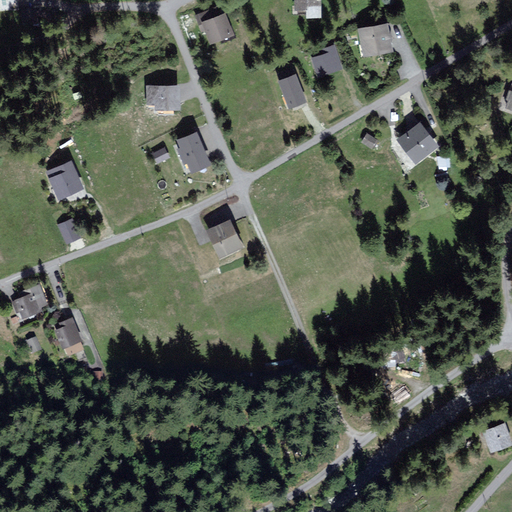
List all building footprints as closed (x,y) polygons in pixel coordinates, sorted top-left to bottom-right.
[(296,0),(296,9),(321,8),(320,0),(296,0)] [(209,32),(213,44),(234,37),(226,11),(215,14),(213,9),(196,15),(202,34),(209,32)] [(387,23),(358,28),(362,55),(392,50),(387,23)] [(313,57),(320,74),(342,65),(334,45),(322,49),(323,53),(313,57)] [(296,73),(278,79),(288,107),(306,100),(296,73)] [(178,108),(179,85),(149,84),(149,103),(159,103),(159,108),(178,108)] [(421,123),(397,139),(414,163),(437,148),(421,123)] [(197,131),(179,139),(182,145),(178,147),(185,162),(187,161),(192,171),(211,163),(208,156),(207,152),(197,131)] [(377,139),(368,133),(363,141),(373,146),(377,139)] [(164,139),(152,139),(152,148),(164,148),(164,139)] [(154,151),(156,161),(169,158),(167,148),(154,151)] [(49,170),(60,197),(83,188),(72,161),(49,170)] [(73,216),(58,222),(66,242),(81,236),(73,216)] [(231,218),(207,228),(220,256),(244,246),(231,218)] [(25,294),(11,300),(17,313),(22,310),(25,318),(43,310),(41,307),(51,302),(42,281),(23,289),(25,294)] [(61,326),(55,328),(63,346),(65,345),(69,354),(85,348),(82,340),(85,339),(75,315),(59,321),(61,326)] [(41,352),(36,340),(28,343),(33,355),(41,352)] [(511,441),(505,421),(484,429),(491,449),(511,441)]
